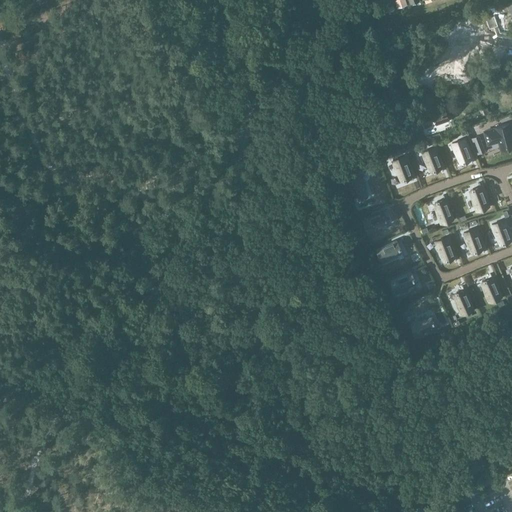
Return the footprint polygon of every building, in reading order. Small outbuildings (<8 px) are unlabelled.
[(394,9),(391,0),(381,0),(385,12),(394,9)] [(407,5),(405,0),(393,0),(397,8),(407,5)] [(366,10),(373,18),(382,10),(375,2),(366,10)] [(390,33),(384,22),(374,27),(380,38),(390,33)] [(449,119),(448,116),(444,107),(421,115),(423,122),(434,118),(436,124),(449,119)] [(495,128),(483,131),(487,146),(498,143),(500,151),(511,147),(511,129),(510,122),(494,127),(495,128)] [(480,134),(471,138),(477,154),(486,151),(480,134)] [(458,141),(451,143),(452,144),(454,150),(460,163),(463,161),(463,162),(466,161),(465,161),(470,159),(472,163),(473,162),(463,137),(462,138),(463,139),(458,141)] [(428,149),(422,152),(422,153),(423,152),(424,158),(431,171),(433,170),(434,171),(436,170),(436,169),(441,167),(442,171),(443,171),(434,146),(433,146),(433,148),(428,150),(428,149)] [(399,158),(393,160),(393,161),(395,167),(401,180),(404,179),(404,180),(406,179),(406,178),(411,176),(413,180),(414,180),(404,155),(403,155),(404,157),(399,158)] [(348,179),(347,179),(357,204),(358,204),(356,200),(361,198),(361,199),(364,198),(363,197),(366,196),(363,182),(360,177),(360,176),(354,178),(349,180),(348,179)] [(473,190),(470,191),(474,204),(477,210),(476,210),(476,211),(483,208),(482,208),(488,206),(488,208),(489,207),(479,182),(478,183),(480,187),(475,189),(475,188),(472,189),(473,190)] [(437,202),(434,203),(438,217),(441,222),(441,223),(447,221),(452,219),(452,220),(453,220),(444,195),(443,195),(444,199),(439,201),(437,201),(437,202)] [(386,209),(362,221),(364,221),(366,226),(368,232),(369,231),(375,229),(387,222),(386,219),(387,219),(386,217),(385,217),(383,212),(387,210),(386,209)] [(497,222),(491,224),(492,225),(493,231),(500,244),(503,243),(505,242),(510,240),(511,244),(511,243),(511,242),(503,219),(502,219),(503,220),(498,222),(497,222)] [(469,230),(463,233),(463,234),(464,233),(465,239),(472,252),(475,251),(475,252),(477,251),(477,250),(482,248),(483,252),(484,252),(475,227),(474,227),(474,229),(469,231),(469,230)] [(441,239),(435,241),(435,242),(436,242),(437,248),(444,261),(447,260),(449,260),(449,259),(454,257),(455,261),(456,261),(447,236),(446,236),(446,237),(441,239)] [(400,239),(375,250),(376,251),(377,250),(379,255),(382,261),(383,261),(382,260),(388,258),(401,251),(399,249),(400,248),(399,246),(398,246),(396,241),(400,240),(400,239)] [(414,270),(390,281),(390,282),(391,281),(394,286),(393,286),(396,292),(397,292),(402,290),(415,282),(414,280),(414,279),(413,277),(410,273),(414,271),(414,270)] [(484,281),(482,282),(486,296),(489,301),(489,302),(495,299),(500,297),(501,298),(490,273),(490,274),(492,278),(487,280),(486,279),(484,280),(484,281)] [(456,293),(454,294),(458,308),(461,313),(461,314),(467,312),(467,311),(472,309),(473,310),(462,286),(464,290),(459,292),(458,291),(456,292),(456,293)] [(412,325),(411,325),(414,331),(416,336),(415,337),(415,338),(440,326),(439,326),(435,327),(433,323),(434,322),(433,320),(432,320),(431,318),(417,322),(412,325)]
